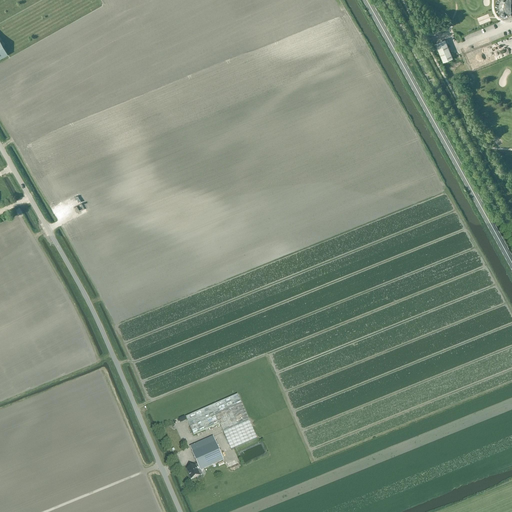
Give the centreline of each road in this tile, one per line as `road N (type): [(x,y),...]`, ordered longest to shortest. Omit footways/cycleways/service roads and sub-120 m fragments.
road 1 (unclassified): [(179,511),(91,307),(0,147)]
road 2 (primary): [(511,261),(366,0)]
road 3 (unclassified): [(511,219),(389,0)]
